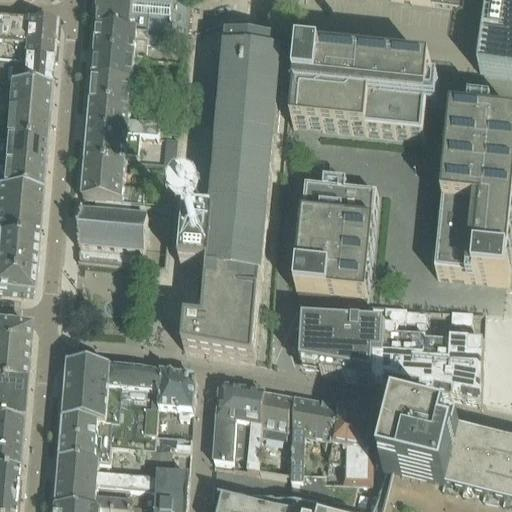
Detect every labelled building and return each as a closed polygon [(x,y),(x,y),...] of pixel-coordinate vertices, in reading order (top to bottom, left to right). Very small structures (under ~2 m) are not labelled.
[(101,0),(99,32),(170,39),(185,41),(189,0),(101,0)] [(391,0),(391,2),(464,13),(465,0),(391,0)] [(511,0),(496,0),(491,8),(511,10),(511,0)] [(511,10),(491,8),(480,77),(511,81),(511,10)] [(26,65),(52,68),(56,28),(0,23),(0,67),(26,70),(26,65)] [(168,51),(170,39),(99,32),(97,57),(148,61),(149,50),(168,51)] [(170,39),(168,51),(184,53),(185,41),(170,39)] [(282,63),(273,62),(274,49),(230,45),(215,219),(186,217),(181,269),(210,272),(205,328),(188,326),(185,355),(256,368),(282,63)] [(95,82),(135,85),(182,89),(183,78),(146,75),(148,61),(97,57),(95,82)] [(441,92),(431,91),(433,73),(301,60),(293,131),(426,145),(429,113),(438,114),(441,92)] [(0,88),(50,93),(52,68),(26,65),(26,70),(0,67),(0,88)] [(135,92),(135,85),(95,82),(93,108),(133,111),(146,112),(148,93),(135,92)] [(0,115),(48,119),(50,93),(0,88),(0,115)] [(93,108),(91,132),(143,137),(161,138),(162,128),(132,125),(133,111),(93,108)] [(454,122),(438,280),(438,282),(509,290),(511,263),(511,127),(494,126),(495,116),(472,114),(471,123),(454,122)] [(0,115),(0,122),(8,123),(6,140),(6,144),(6,146),(46,149),(46,147),(46,143),(48,119),(0,115)] [(88,165),(88,169),(108,170),(108,166),(128,168),(129,162),(141,163),(143,137),(91,132),(88,165)] [(0,170),(44,174),(46,149),(6,146),(0,145),(0,170)] [(140,165),(140,172),(164,174),(165,167),(140,165)] [(88,169),(85,205),(131,209),(144,210),(146,191),(127,190),(128,168),(108,166),(108,170),(88,169)] [(0,194),(41,198),(44,174),(0,170),(0,194)] [(313,298),(311,311),(327,311),(368,313),(379,201),(347,197),(348,188),(326,186),(325,195),(308,193),(297,297),(300,297),(313,298)] [(0,243),(37,247),(41,198),(0,194),(0,243)] [(79,266),(79,267),(81,267),(81,266),(143,272),(148,222),(130,220),(131,209),(96,206),(94,217),(84,216),(79,266)] [(0,296),(33,300),(33,296),(37,247),(0,243),(0,296)] [(313,298),(300,297),(298,308),(303,309),(302,310),(311,311),(313,298)] [(327,311),(323,380),(374,389),(375,363),(385,363),(385,354),(387,314),(368,313),(327,311)] [(374,389),(404,394),(407,344),(398,344),(399,329),(407,329),(408,315),(387,314),(385,354),(385,363),(375,363),(374,389)] [(423,398),(458,405),(463,319),(453,318),(453,330),(450,330),(450,343),(438,342),(426,342),(425,361),(423,398)] [(472,319),(463,319),(458,405),(483,409),(485,345),(473,345),(474,331),(471,331),(472,319)] [(30,332),(0,328),(0,424),(22,427),(30,332)] [(404,394),(423,398),(425,361),(426,342),(426,329),(418,329),(418,344),(415,344),(407,344),(404,394)] [(70,375),(67,406),(168,414),(171,380),(162,379),(142,375),(76,370),(70,375)] [(171,380),(168,414),(168,417),(181,419),(181,423),(190,424),(190,419),(195,420),(197,385),(171,380)] [(218,425),(215,468),(235,472),(236,464),(245,464),(247,436),(246,430),(250,396),(239,394),(227,392),(221,397),(218,425)] [(250,396),(246,430),(252,431),(248,476),(261,478),(261,453),(260,453),(262,433),(261,433),(264,398),(250,396)] [(262,433),(260,453),(261,453),(262,445),(262,443),(287,447),(287,444),(294,445),(296,404),(295,405),(293,405),(293,404),(264,398),(261,433),(262,433)] [(305,490),(307,443),(328,446),(326,454),(333,455),(334,448),(335,448),(340,413),(296,404),(294,445),(293,484),(292,490),(305,490)] [(168,417),(168,414),(67,406),(66,425),(101,429),(114,430),(113,450),(113,452),(157,456),(180,457),(192,458),(193,445),(181,444),(157,442),(158,439),(158,432),(159,417),(168,417)] [(330,468),(348,471),(347,491),(360,492),(367,492),(367,491),(373,491),(374,450),(366,450),(372,418),(340,413),(335,448),(334,448),(333,455),(330,468)] [(0,453),(20,456),(22,427),(0,424),(0,453)] [(64,445),(113,450),(114,430),(101,429),(66,425),(64,445)] [(511,511),(511,453),(463,442),(409,428),(400,426),(391,459),(378,511),(298,511),(228,494),(227,496),(225,506),(225,508),(224,510),(224,511),(223,511),(511,511)] [(64,445),(62,464),(101,469),(101,468),(111,468),(113,452),(113,450),(64,445)] [(0,476),(18,478),(20,456),(0,453),(0,476)] [(100,493),(161,497),(162,480),(160,480),(160,485),(100,480),(101,469),(62,464),(60,490),(99,494),(100,493)] [(0,511),(14,511),(18,478),(0,476),(0,511)] [(162,480),(161,497),(159,511),(188,511),(190,482),(162,480)] [(60,490),(58,511),(132,511),(133,507),(99,504),(99,494),(60,490)] [(328,491),(324,506),(346,511),(355,511),(360,492),(347,491),(328,491)]
